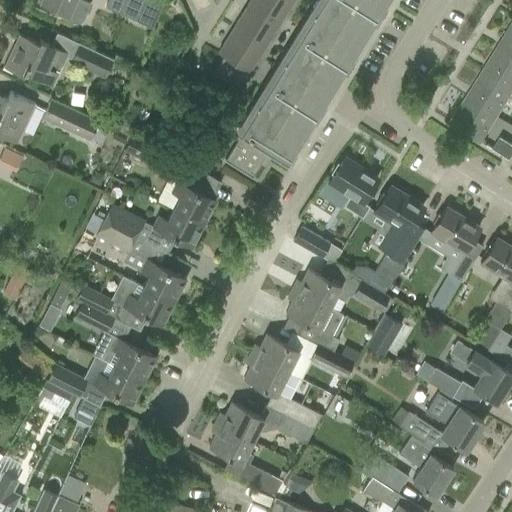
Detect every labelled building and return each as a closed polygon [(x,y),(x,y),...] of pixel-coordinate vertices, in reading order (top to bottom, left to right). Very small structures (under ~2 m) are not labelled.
[(37,0),(63,11),(61,17),(75,23),(78,22),(81,19),(85,15),(89,4),(80,0),(37,0)] [(107,0),(105,7),(135,20),(144,0),(107,0)] [(323,105),(342,74),(337,71),(348,53),(353,56),(372,25),(367,22),(379,4),(383,7),(387,0),(324,0),(325,0),(324,0),(322,0),(308,24),(310,25),(305,32),(303,31),(297,41),(299,42),(295,49),(293,48),(278,73),(279,74),(275,81),(273,80),(267,90),(269,91),(264,98),(263,97),(247,122),(249,123),(245,130),(243,129),(224,159),(251,176),(266,152),(282,161),(288,151),(292,154),(311,123),(307,120),(313,110),(318,102),(323,105)] [(288,6),(292,0),(249,0),(248,3),(278,22),(284,14),(282,13),(287,5),(288,6)] [(274,30),(278,22),(248,3),(232,28),(263,47),(269,38),(267,37),(272,29),(274,30)] [(504,40),(504,41),(511,46),(511,23),(503,39),(504,40)] [(252,62),(257,54),(258,55),(263,47),(232,28),(217,52),(223,56),(214,69),(240,85),(253,63),(252,62)] [(2,65),(20,74),(22,75),(24,70),(52,84),(67,52),(38,38),(37,42),(18,33),(2,65)] [(489,65),(486,69),(511,84),(511,46),(504,41),(500,47),(498,46),(487,64),(489,65)] [(70,60),(104,75),(112,57),(77,42),(70,60)] [(473,91),(469,96),(496,113),(511,87),(511,84),(486,69),(484,72),(482,71),(471,89),(473,91)] [(0,135),(16,143),(35,103),(9,91),(6,98),(0,95),(0,135)] [(109,125),(98,119),(88,114),(51,96),(44,110),(41,117),(89,139),(89,138),(101,143),(109,125)] [(496,113),(469,96),(469,97),(467,96),(455,115),(457,116),(453,123),(451,122),(450,123),(479,140),(496,113)] [(115,133),(111,140),(123,146),(126,139),(115,133)] [(156,200),(172,208),(173,207),(203,223),(215,200),(197,190),(201,183),(192,178),(197,168),(131,134),(124,148),(166,170),(164,174),(168,177),(156,200)] [(0,154),(0,163),(15,170),(23,154),(4,146),(0,154)] [(344,205),(361,216),(367,206),(361,202),(377,177),(376,176),(374,179),(357,168),(359,165),(345,156),(329,182),(350,195),(344,205)] [(92,174),(89,180),(98,184),(103,175),(97,172),(92,174)] [(385,252),(367,281),(366,283),(383,292),(421,233),(421,232),(424,227),(413,220),(423,206),(422,205),(420,208),(402,197),(404,194),(390,185),(374,211),(391,222),(376,246),(385,252)] [(95,209),(93,213),(135,235),(142,221),(109,204),(104,213),(95,209)] [(455,260),(429,302),(442,309),(460,279),(466,270),(477,253),(466,246),(479,226),(478,226),(476,228),(458,217),(460,215),(446,206),(436,223),(430,232),(451,244),(445,254),(455,260)] [(173,207),(172,208),(166,220),(157,215),(152,226),(191,246),(203,223),(173,207)] [(135,235),(93,213),(74,250),(89,258),(98,238),(127,252),(135,235)] [(292,240),(309,250),(321,257),(329,244),(301,226),(292,240)] [(486,254),(481,262),(508,279),(494,302),(483,319),(489,323),(483,333),(492,339),(494,340),(499,330),(498,330),(511,306),(511,250),(508,248),(510,246),(496,237),(486,254)] [(146,259),(141,269),(149,273),(143,286),(173,301),(185,278),(167,269),(146,258),(146,259)] [(36,273),(16,263),(1,293),(13,300),(23,281),(30,284),(36,273)] [(296,279),(291,288),(329,307),(334,296),(340,299),(346,288),(344,287),(307,268),(300,282),(296,279)] [(71,283),(73,279),(63,274),(57,288),(66,293),(71,283)] [(72,298),(80,302),(81,300),(113,317),(116,319),(122,305),(161,325),(173,301),(143,286),(122,275),(115,288),(120,291),(115,301),(80,283),(78,286),(73,296),(72,298)] [(359,279),(351,294),(385,313),(393,299),(383,293),(359,279)] [(71,283),(66,293),(73,296),(78,286),(71,283)] [(60,307),(66,293),(57,288),(50,302),(60,307)] [(331,334),(342,314),(329,307),(291,288),(287,297),(292,299),(285,312),(305,323),(298,335),(317,344),(323,347),(332,352),(339,339),(331,334)] [(80,302),(73,317),(103,333),(104,333),(106,331),(113,317),(81,300),(80,302)] [(384,313),(365,343),(382,354),(401,323),(384,313)] [(494,340),(492,339),(486,348),(511,363),(511,347),(505,343),(509,336),(499,330),(494,340)] [(254,344),(249,353),(295,376),(306,354),(265,333),(259,346),(254,344)] [(112,334),(100,358),(113,364),(143,380),(155,356),(112,334)] [(352,362),(358,350),(345,343),(338,355),(339,355),(352,362)] [(317,344),(308,361),(344,377),(352,362),(339,355),(338,355),(335,353),(332,352),(323,347),(317,344)] [(485,395),(495,402),(511,375),(511,373),(489,359),(489,360),(473,349),(464,362),(481,373),(472,386),(482,393),(481,395),(484,397),(485,395)] [(250,364),(243,377),(272,392),(277,394),(277,393),(285,398),(288,393),(291,395),(300,378),(295,376),(249,353),(245,362),(250,364)] [(100,358),(94,354),(82,377),(55,363),(47,379),(77,395),(85,380),(131,403),(143,380),(113,364),(100,358)] [(43,359),(33,369),(42,377),(52,367),(43,359)] [(425,382),(451,397),(458,383),(434,368),(425,382)] [(47,380),(40,393),(66,407),(73,394),(47,380)] [(451,440),(450,441),(452,443),(453,442),(464,449),(482,421),(438,392),(426,411),(447,425),(441,434),(451,440)] [(289,399),(282,412),(283,413),(312,427),(319,414),(289,399)] [(219,412),(215,421),(252,440),(257,430),(262,432),(269,430),(273,423),(259,416),(231,402),(224,415),(219,412)] [(398,425),(411,433),(422,440),(431,427),(406,411),(398,425)] [(283,413),(275,429),(304,443),(312,427),(283,413)] [(215,433),(208,446),(241,462),(248,466),(249,464),(252,456),(246,452),(252,440),(215,421),(210,430),(215,433)] [(124,463),(143,469),(152,442),(133,436),(124,463)] [(398,454),(420,469),(412,480),(435,495),(452,468),(429,453),(432,450),(409,436),(398,454)] [(370,452),(359,470),(369,476),(370,474),(379,458),(370,452)] [(370,474),(398,492),(408,476),(379,458),(370,474)] [(256,468),(248,482),(271,495),(273,496),(281,480),(256,468)] [(0,511),(10,511),(20,495),(10,491),(16,480),(2,472),(0,476),(0,511)] [(427,511),(405,497),(371,475),(362,489),(379,500),(380,499),(382,501),(377,508),(376,511),(427,511)] [(31,511),(49,511),(57,496),(57,495),(42,488),(31,511)] [(74,511),(79,503),(58,493),(57,495),(57,496),(49,511),(74,511)] [(311,511),(273,496),(271,495),(264,511),(311,511)] [(197,511),(198,509),(168,502),(165,511),(197,511)]
